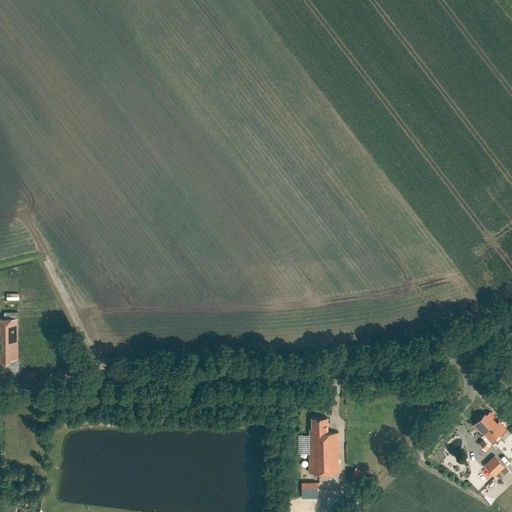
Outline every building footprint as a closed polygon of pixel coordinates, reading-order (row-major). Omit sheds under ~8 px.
[(18,318),(0,317),(0,361),(10,361),(10,359),(18,359),(18,318)] [(492,444),(507,429),(499,420),(497,422),(493,418),(495,416),(490,411),(487,414),(485,413),(473,424),(482,434),(481,435),(484,438),(479,443),(486,450),(492,444)] [(328,417),(312,418),(312,428),(310,428),(310,434),(308,434),(309,472),(340,471),(339,432),(329,432),(328,417)] [(495,475),(505,466),(494,454),(484,464),(495,475)] [(357,467),(352,474),(361,481),(366,474),(357,467)] [(318,482),(302,482),(302,498),(318,498),(318,482)]
